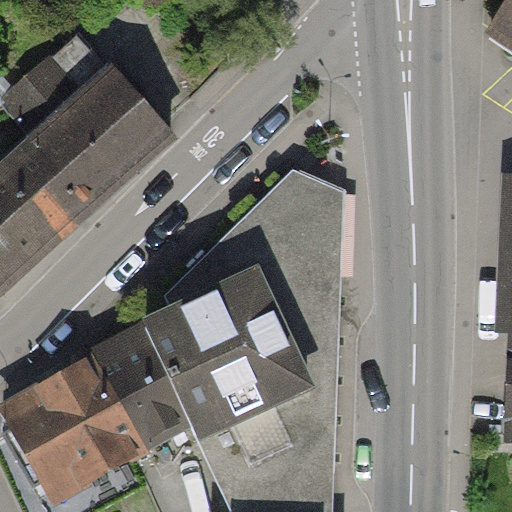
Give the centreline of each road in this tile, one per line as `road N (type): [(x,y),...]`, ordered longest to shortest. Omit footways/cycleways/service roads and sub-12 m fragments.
road 1 (residential): [(407,40),(332,43),(289,68),(0,351)]
road 2 (secondary): [(407,40),(416,328),(411,511)]
